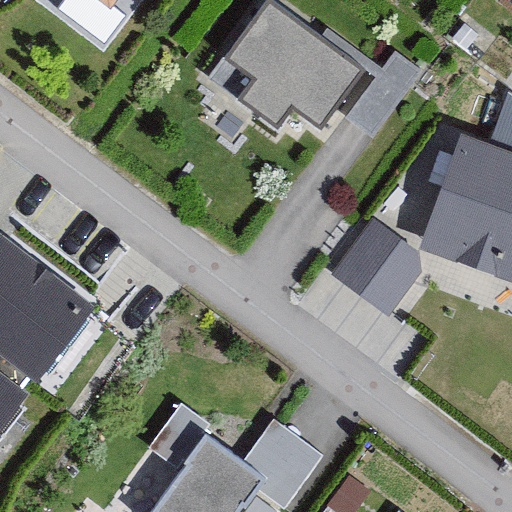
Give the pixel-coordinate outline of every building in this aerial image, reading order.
[(96,0),(109,10),(116,0),(96,0)] [(511,0),(503,0),(499,6),(511,15),(511,0)] [(281,129),(297,110),(321,129),(364,74),(275,4),(230,61),(260,85),(247,102),(281,129)] [(511,158),(464,140),(422,250),(511,284),(511,158)] [(383,316),(414,277),(412,259),(374,229),(335,277),(383,316)] [(92,314),(0,245),(0,436),(26,402),(17,396),(28,382),(37,388),(92,314)] [(181,481),(159,511),(247,511),(258,497),(278,511),(285,511),(320,464),(272,430),(245,468),(179,421),(151,460),(181,481)]
